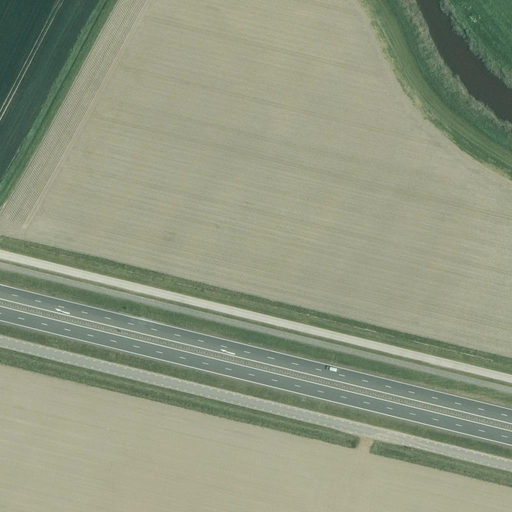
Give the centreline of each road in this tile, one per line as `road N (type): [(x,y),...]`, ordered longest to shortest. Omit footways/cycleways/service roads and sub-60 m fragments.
road 1 (unclassified): [(0,345),(511,473)]
road 2 (unclassified): [(511,374),(0,248)]
road 3 (trunk): [(0,313),(511,438)]
road 4 (trunk): [(511,417),(0,292)]
